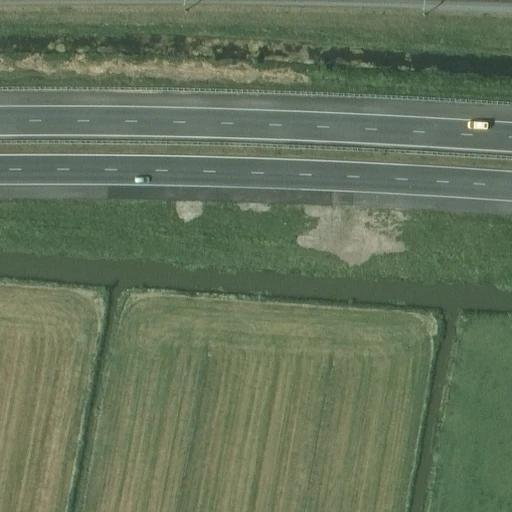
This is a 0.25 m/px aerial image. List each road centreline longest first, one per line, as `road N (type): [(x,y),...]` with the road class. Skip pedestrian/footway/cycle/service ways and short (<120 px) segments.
road 1 (motorway): [(0,169),(121,167),(511,186)]
road 2 (motorway): [(511,139),(0,124)]
